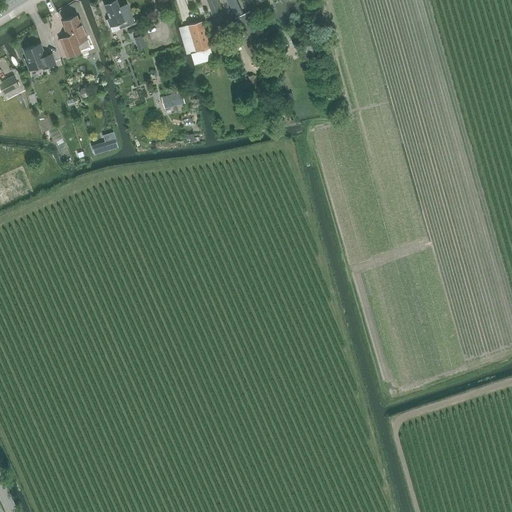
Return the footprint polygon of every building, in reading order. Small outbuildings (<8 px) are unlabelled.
[(119,7),(116,0),(114,0),(104,4),(109,18),(107,19),(111,27),(118,24),(120,29),(134,23),(128,8),(127,6),(125,5),(123,5),(119,7)] [(223,21),(219,11),(215,0),(207,0),(216,23),(223,21)] [(227,0),(244,35),(240,37),(249,55),(268,46),(246,0),(227,0)] [(68,36),(60,39),(67,57),(80,52),(77,42),(87,38),(80,19),(78,20),(76,15),(64,20),(65,24),(64,25),(68,36)] [(202,21),(188,25),(191,34),(186,36),(194,65),(213,59),(210,47),(202,21)] [(34,46),(24,50),(27,59),(25,59),(29,70),(41,65),(43,69),(56,64),(52,53),(45,56),(41,44),(34,46)] [(246,87),(258,84),(256,75),(254,76),(252,69),(243,71),(245,79),(244,79),(246,87)] [(0,86),(3,94),(19,86),(13,76),(2,82),(0,78),(0,86)] [(35,92),(29,94),(32,103),(38,101),(35,92)] [(185,103),(182,93),(162,98),(165,108),(185,103)]
